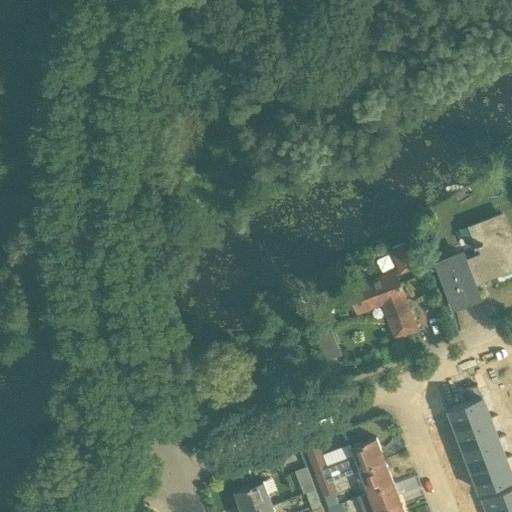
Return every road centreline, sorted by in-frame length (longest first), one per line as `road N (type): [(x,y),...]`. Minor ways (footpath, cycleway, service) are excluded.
road 1 (tertiary): [(176,476),(104,289),(92,222),(94,102),(125,0)]
road 2 (residential): [(176,476),(395,376)]
road 3 (residential): [(449,511),(395,376)]
road 4 (residential): [(395,376),(511,328)]
